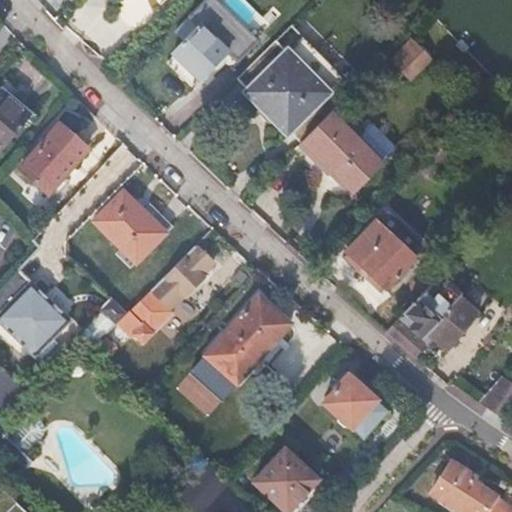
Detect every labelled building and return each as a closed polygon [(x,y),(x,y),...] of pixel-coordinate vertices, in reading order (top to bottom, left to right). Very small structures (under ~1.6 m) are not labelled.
[(270,34),(238,0),(212,0),(191,21),(199,31),(179,50),(204,78),(239,44),(249,54),(270,34)] [(264,57),(248,72),(257,81),(254,85),(295,129),(300,125),(310,136),(342,106),(348,100),(338,89),(353,74),(313,29),(294,46),(287,37),(279,43),(264,57)] [(401,67),(413,79),(430,63),(418,50),(401,67)] [(0,147),(24,118),(0,98),(0,147)] [(342,106),(310,136),(358,188),(402,144),(377,117),(364,130),(342,106)] [(44,192),(85,147),(59,122),(16,166),(44,192)] [(91,221),(132,263),(169,226),(147,203),(140,210),(121,190),(91,221)] [(412,253),(424,241),(392,208),(349,249),(386,287),(417,258),(412,253)] [(114,323),(107,330),(119,341),(124,337),(132,345),(162,315),(159,312),(172,300),(174,301),(192,282),(190,281),(209,262),(193,245),(122,315),(114,323)] [(0,322),(33,355),(35,353),(51,336),(68,318),(16,268),(0,284),(0,322)] [(431,289),(386,331),(414,357),(435,335),(448,348),(482,314),(462,294),(465,290),(449,272),(431,289)] [(54,285),(45,295),(62,311),(71,301),(54,285)] [(202,353),(233,381),(286,322),(254,294),(202,353)] [(99,308),(114,323),(122,315),(107,299),(99,308)] [(51,336),(35,353),(39,357),(55,340),(51,336)] [(22,391),(0,367),(0,414),(18,396),(22,391)] [(322,403),(363,438),(387,412),(348,374),(339,383),(332,378),(328,383),(334,389),(322,403)] [(511,412),(511,387),(509,386),(493,412),(506,421),(511,412)] [(253,480),(285,510),(316,478),(283,447),(253,480)] [(27,458),(35,466),(44,457),(35,450),(27,458)] [(227,478),(226,477),(208,460),(179,489),(199,508),(227,478)] [(511,511),(511,510),(511,511),(476,483),(478,479),(456,462),(434,490),(462,511),(511,511)] [(0,511),(28,511),(0,486),(0,511)]
